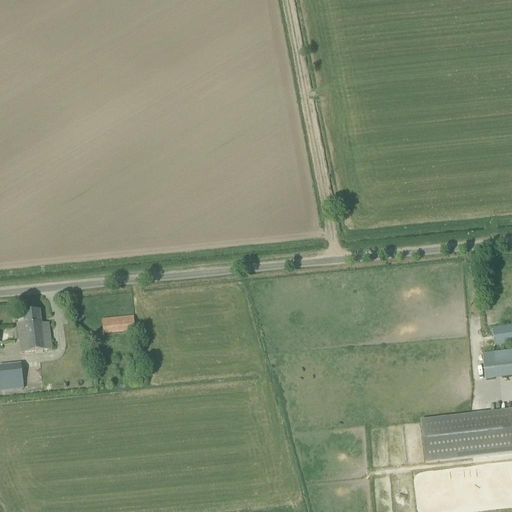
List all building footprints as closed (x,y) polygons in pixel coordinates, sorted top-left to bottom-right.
[(18,334),(21,354),(52,351),(49,323),(41,324),(40,311),(23,313),(24,323),(17,324),(18,334)] [(102,321),(103,335),(135,332),(135,331),(134,318),(102,321)] [(511,325),(509,326),(492,329),(494,344),(511,342),(511,325)] [(511,351),(482,355),(485,381),(511,377),(511,351)] [(21,365),(0,367),(0,391),(24,389),(21,365)] [(425,465),(511,454),(511,412),(511,410),(420,421),(425,465)]
